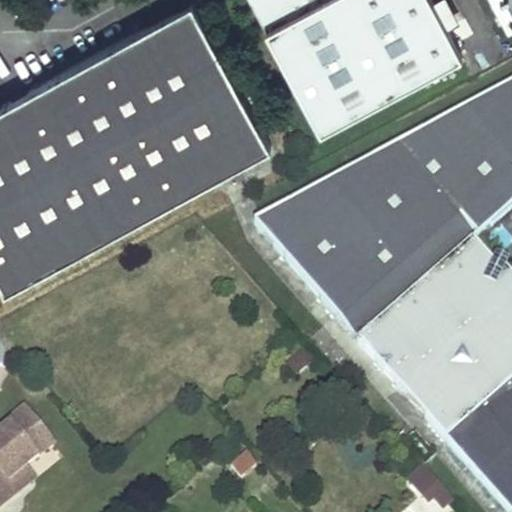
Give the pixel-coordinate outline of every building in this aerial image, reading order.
[(195,0),(191,0),(163,16),(169,27),(200,9),(195,0)] [(431,0),(250,0),(323,133),(462,58),(431,0)] [(0,272),(10,291),(275,144),(200,9),(169,27),(163,16),(0,106),(0,272)] [(511,88),(254,228),(400,394),(405,390),(431,418),(426,423),(504,511),(511,511),(511,281),(505,274),(493,267),(474,245),(511,211),(511,88)] [(496,260),(493,267),(505,274),(509,267),(496,260)] [(306,356),(288,361),(293,374),(310,369),(306,356)] [(28,415),(0,436),(0,439),(0,440),(0,509),(18,496),(9,484),(26,471),(56,449),(28,415)] [(238,481),(256,467),(245,454),(227,468),(238,481)] [(405,483),(432,511),(443,511),(454,502),(422,468),(405,483)] [(35,483),(26,471),(9,484),(18,496),(35,483)]
